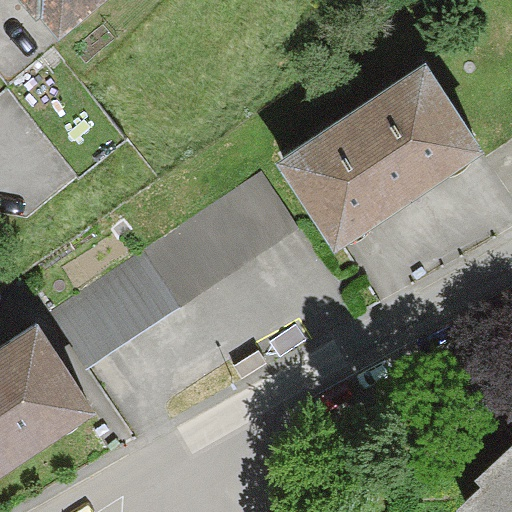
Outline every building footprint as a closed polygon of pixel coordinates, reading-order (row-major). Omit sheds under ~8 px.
[(64,0),(82,22),(108,0),(64,0)] [(433,55),(291,149),(346,236),(490,139),(433,55)] [(258,173),(49,315),(129,431),(338,289),(258,173)] [(29,325),(0,343),(0,472),(90,415),(29,325)] [(511,511),(511,442),(464,484),(491,511),(511,511)]
